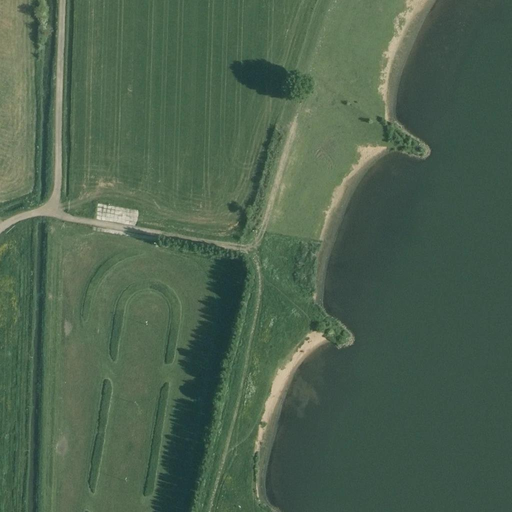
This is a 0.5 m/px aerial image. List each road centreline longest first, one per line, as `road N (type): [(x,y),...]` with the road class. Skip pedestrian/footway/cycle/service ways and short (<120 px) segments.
road 1 (track): [(322,0),(292,100),(291,142),(255,250),(258,299),(207,511)]
road 2 (track): [(52,212),(62,0)]
road 3 (track): [(255,250),(52,212)]
